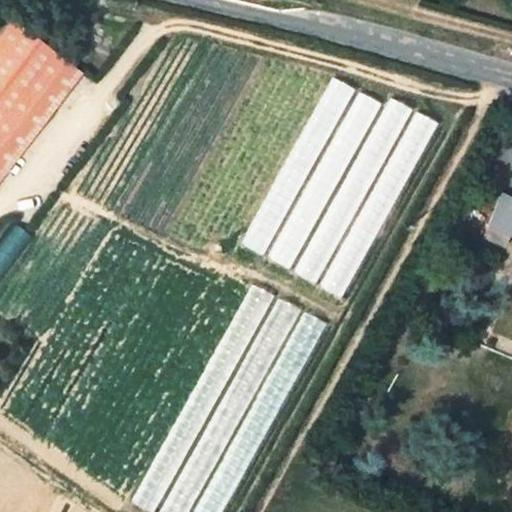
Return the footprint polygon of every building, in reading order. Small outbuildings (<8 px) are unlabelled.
[(13,24),(0,40),(0,146),(65,65),(13,24)] [(166,66),(188,78),(208,42),(185,30),(166,66)] [(65,65),(0,146),(0,178),(81,78),(65,65)] [(242,245),(347,298),(437,119),(391,96),(387,103),(328,74),(242,245)] [(507,232),(511,218),(511,196),(497,190),(485,223),(507,232)] [(148,511),(226,511),(325,319),(248,280),(134,504),(148,511)]
